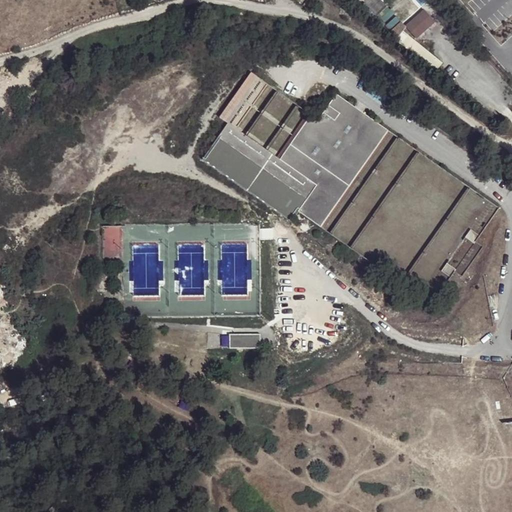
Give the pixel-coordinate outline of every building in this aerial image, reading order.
[(427,12),(416,23),(426,33),(437,23),(427,12)] [(426,33),(416,23),(408,29),(418,40),(426,33)] [(222,114),(238,125),(252,104),(266,84),(250,73),(222,114)] [(341,99),(323,124),(290,170),(265,206),(294,227),(302,217),(319,193),(326,198),(377,125),(341,99)] [(205,164),(265,206),(290,170),(230,127),(205,164)] [(260,349),(260,335),(229,335),(230,349),(260,349)]
